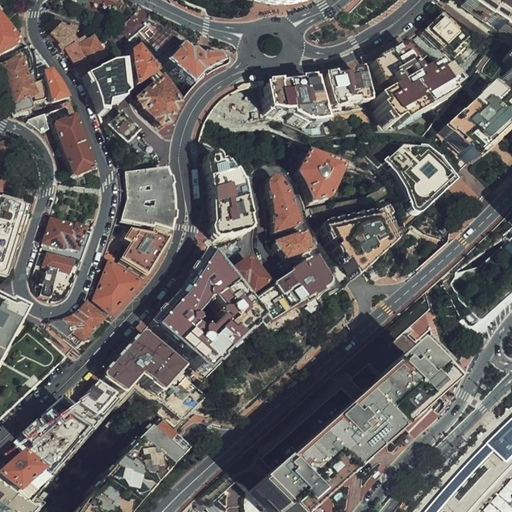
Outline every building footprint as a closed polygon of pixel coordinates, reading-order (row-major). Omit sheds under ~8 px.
[(511,0),(451,0),(450,1),(511,51),(511,52),(495,73),(511,86),(511,0)] [(476,54),(442,18),(423,37),(457,72),(476,54)] [(0,21),(0,63),(7,60),(9,65),(0,70),(0,77),(16,121),(71,103),(52,70),(33,46),(20,52),(0,21)] [(76,42),(65,52),(82,82),(93,76),(87,67),(96,62),(98,66),(108,60),(96,38),(79,47),(76,42)] [(391,125),(395,131),(448,97),(443,89),(454,83),(437,56),(422,65),(407,40),(370,62),(386,89),(369,99),(379,113),(374,117),(382,130),(391,125)] [(182,47),(167,66),(195,94),(203,83),(228,69),(225,63),(221,61),(205,61),(197,54),(192,56),(182,47)] [(140,51),(131,56),(135,94),(158,82),(140,51)] [(118,67),(85,88),(101,121),(122,108),(118,67)] [(320,81),(327,119),(367,111),(360,73),(320,81)] [(298,131),(317,129),(313,80),(257,88),(262,116),(283,117),(298,131)] [(163,85),(134,104),(141,118),(161,135),(169,141),(181,114),(178,106),(163,85)] [(440,134),(468,165),(511,125),(511,106),(493,86),(440,134)] [(160,150),(122,115),(109,129),(149,161),(160,150)] [(99,175),(76,121),(52,132),(72,185),(99,175)] [(21,150),(3,145),(0,157),(0,172),(14,176),(21,150)] [(307,209),(324,206),(338,172),(303,156),(294,175),(307,209)] [(397,204),(406,232),(457,182),(437,161),(406,156),(379,173),(391,185),(397,204)] [(220,159),(199,160),(207,216),(207,233),(215,247),(248,239),(245,212),(236,181),(220,159)] [(162,167),(122,172),(123,200),(117,222),(148,230),(151,224),(165,231),(169,213),(165,178),(162,167)] [(268,218),(268,236),(296,227),(289,204),(284,194),(275,183),(266,183),(262,189),(264,202),(268,218)] [(0,202),(0,289),(23,209),(0,202)] [(319,234),(351,284),(391,247),(375,216),(319,234)] [(90,230),(45,218),(38,249),(77,261),(90,230)] [(163,236),(122,230),(118,239),(128,244),(119,260),(140,276),(163,236)] [(297,233),(267,241),(279,266),(308,255),(305,241),(297,233)] [(511,278),(511,237),(492,256),(511,278)] [(254,318),(203,245),(202,247),(182,281),(144,323),(200,382),(254,318)] [(49,303),(55,305),(63,297),(69,286),(77,261),(38,249),(31,272),(32,286),(37,297),(43,301),(49,303)] [(248,299),(263,326),(321,285),(308,258),(295,262),(263,283),(266,287),(248,299)] [(137,282),(104,259),(87,301),(108,317),(137,282)] [(240,265),(227,277),(244,296),(257,284),(240,265)] [(49,323),(46,329),(72,351),(80,358),(110,326),(84,306),(77,314),(69,319),(58,322),(49,323)] [(0,315),(0,338),(11,320),(0,315)] [(23,323),(11,320),(0,338),(0,421),(59,367),(23,323)] [(89,378),(120,411),(135,395),(156,420),(171,437),(203,401),(135,328),(89,378)] [(402,355),(247,492),(264,511),(307,511),(311,509),(351,473),(426,407),(439,396),(438,395),(402,355)] [(65,406),(94,435),(120,411),(89,378),(65,406)] [(65,406),(22,445),(56,480),(94,435),(65,406)] [(155,480),(183,454),(171,437),(156,420),(99,484),(77,511),(128,511),(134,504),(155,480)] [(494,453),(507,465),(511,460),(511,420),(486,445),(494,453)] [(0,486),(26,511),(56,480),(22,445),(0,465),(0,486)] [(471,478),(494,453),(486,445),(473,460),(455,478),(432,505),(426,511),(440,511),(442,510),(471,478)] [(511,511),(511,479),(483,511),(511,511)] [(0,486),(0,511),(27,511),(26,511),(0,486)]
